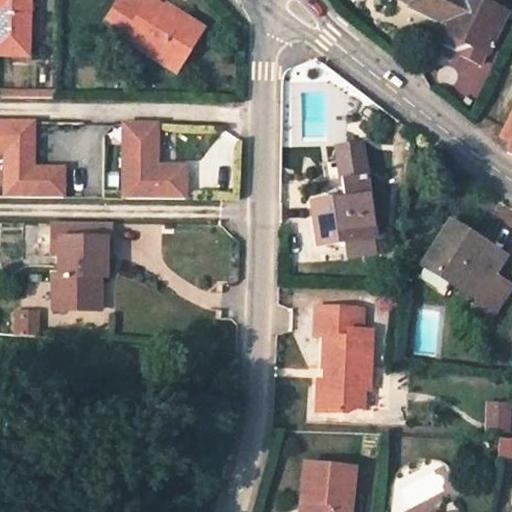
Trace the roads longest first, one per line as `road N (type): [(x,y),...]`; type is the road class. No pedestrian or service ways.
road 1 (residential): [(276,0),(263,70),(256,337),(224,511)]
road 2 (unclassified): [(511,180),(286,0)]
road 3 (unknown): [(0,110),(262,118)]
road 4 (unknown): [(259,216),(0,215)]
